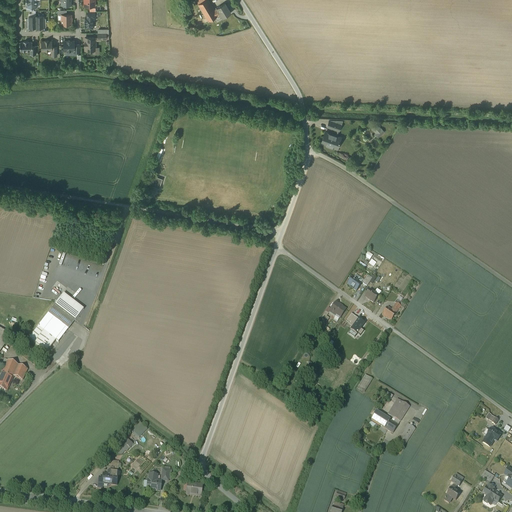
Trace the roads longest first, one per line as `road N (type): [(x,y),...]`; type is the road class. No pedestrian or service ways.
road 1 (unclassified): [(277,246),(201,459),(203,472),(249,511)]
road 2 (unclassified): [(277,246),(511,417)]
road 3 (unclassified): [(281,233),(0,186)]
road 4 (unclassified): [(511,286),(349,172),(307,152)]
road 5 (unclassified): [(239,0),(297,93),(307,152)]
road 6 (secondary): [(0,494),(127,511)]
road 7 (residential): [(19,0),(24,35),(73,33),(77,0)]
